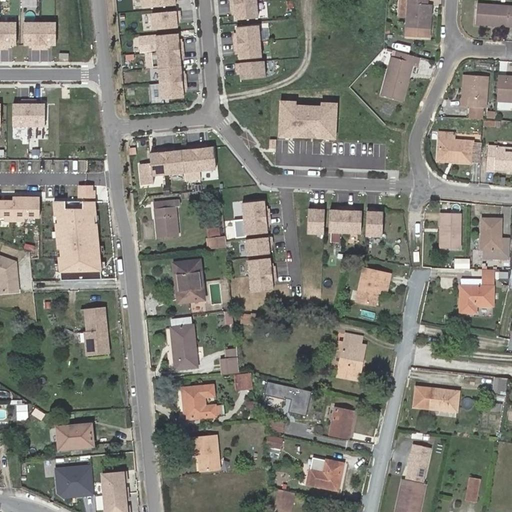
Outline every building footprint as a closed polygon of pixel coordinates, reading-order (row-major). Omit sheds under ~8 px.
[(252,0),(249,0),(226,3),(227,10),(231,10),(232,18),(254,16),(252,0)] [(427,4),(427,0),(399,0),(399,17),(407,17),(407,38),(431,38),(432,4),(427,4)] [(467,0),(466,20),(508,22),(508,1),(497,0),(467,0)] [(174,7),(145,10),(147,25),(172,23),(171,15),(174,14),(174,7)] [(16,24),(0,23),(0,44),(16,45),(16,24)] [(55,23),(22,23),(21,44),(55,45),(55,23)] [(254,24),(232,26),(233,34),(229,35),(230,42),(256,40),(254,24)] [(172,33),(149,35),(151,51),(178,49),(177,41),(173,42),(172,33)] [(256,40),(230,42),(230,50),(234,49),(235,58),(257,56),(256,40)] [(178,49),(151,51),(152,67),(176,65),(175,57),(178,56),(178,49)] [(416,66),(418,59),(393,52),(381,95),(402,101),(412,64),(416,66)] [(260,59),(232,62),(233,70),(236,70),(237,78),(262,76),(260,59)] [(176,65),(152,67),(154,83),(181,81),(180,74),(177,74),(176,65)] [(487,110),(489,77),(461,75),(458,107),(472,108),(471,120),(483,120),(484,109),(487,110)] [(511,76),(500,76),(499,103),(511,103),(511,76)] [(181,81),(154,83),(155,100),(179,97),(178,89),(181,89),(181,81)] [(277,100),(275,134),(287,134),(287,137),(296,137),(296,132),(314,133),(314,137),(323,138),(323,135),(333,135),(335,102),(319,101),(319,105),(293,104),(293,101),(277,100)] [(43,105),(9,104),(9,125),(43,126),(43,105)] [(433,160),(475,161),(476,140),(466,139),(447,139),(448,130),(435,130),(433,160)] [(200,145),(192,146),(195,172),(211,170),(209,148),(200,149),(200,145)] [(511,148),(511,149),(511,146),(489,145),(488,171),(497,171),(511,171),(511,148)] [(195,172),(192,146),(185,147),(185,151),(177,152),(179,174),(195,172)] [(163,176),(179,174),(177,152),(167,152),(167,148),(160,149),(163,176)] [(163,176),(160,149),(152,150),(152,154),(144,155),(145,164),(133,165),(135,185),(147,183),(147,177),(163,176)] [(97,184),(80,182),(78,196),(96,198),(97,184)] [(40,201),(0,200),(0,223),(25,224),(25,220),(39,220),(40,201)] [(151,202),(152,209),(154,239),(176,237),(172,208),(171,200),(151,202)] [(95,203),(55,202),(60,280),(104,279),(95,203)] [(261,202),(239,204),(242,236),(265,233),(264,224),(268,223),(266,208),(262,209),(261,202)] [(314,208),(305,208),(304,232),(321,232),(322,205),(314,205),(314,208)] [(342,232),(343,206),(334,205),(334,208),(327,208),(326,231),(342,232)] [(349,206),(343,206),(342,232),(358,232),(359,209),(349,209),(349,206)] [(372,206),(364,206),(363,234),(380,234),(380,210),(372,210),(372,206)] [(438,211),(437,247),(457,248),(458,211),(438,211)] [(478,247),(482,247),(482,256),(506,257),(506,233),(497,232),(497,215),(478,215),(478,247)] [(215,228),(204,229),(205,239),(206,239),(216,238),(215,228)] [(224,250),(223,237),(216,238),(206,239),(205,239),(202,240),(203,252),(224,250)] [(269,237),(242,240),(244,256),(267,254),(266,245),(270,244),(269,237)] [(16,263),(0,257),(0,288),(1,293),(19,291),(16,263)] [(268,259),(245,261),(248,292),(271,289),(270,281),(274,280),(272,265),(268,266),(268,259)] [(176,274),(179,299),(193,297),(193,301),(203,300),(198,260),(170,263),(171,275),(176,274)] [(384,292),(385,288),(388,288),(392,273),(366,267),(358,299),(378,303),(382,291),(384,292)] [(459,277),(458,285),(457,310),(473,311),(474,304),(489,304),(490,286),(491,278),(459,277)] [(103,309),(80,310),(83,357),(108,355),(103,309)] [(246,321),(247,313),(238,313),(238,320),(246,321)] [(267,314),(247,313),(246,321),(246,323),(267,325),(267,314)] [(168,318),(169,326),(174,369),(195,367),(190,324),(189,316),(168,318)] [(339,357),(337,368),(359,374),(365,341),(359,340),(360,331),(344,328),(343,336),(335,334),(331,355),(339,357)] [(234,347),(226,348),(227,357),(235,357),(234,347)] [(221,375),(232,374),(237,373),(235,357),(218,358),(221,375)] [(234,388),(250,386),(249,376),(248,372),(237,373),(232,374),(234,388)] [(490,392),(503,394),(505,379),(492,378),(490,392)] [(311,392),(267,381),(264,395),(291,401),(288,412),(306,416),(311,392)] [(203,405),(201,384),(179,386),(182,418),(214,415),(221,414),(220,403),(213,404),(203,405)] [(456,393),(428,391),(426,411),(453,413),(456,393)] [(334,403),(327,429),(347,434),(353,407),(334,403)] [(282,420),(268,417),(265,426),(281,429),(282,420)] [(97,424),(62,427),(64,450),(99,446),(97,424)] [(196,456),(199,456),(201,470),(219,468),(216,435),(191,437),(193,454),(196,454),(196,456)] [(280,437),(267,435),(266,443),(278,445),(280,437)] [(413,448),(411,457),(425,460),(427,451),(413,448)] [(336,485),(342,458),(323,455),(320,467),(309,464),(306,478),(317,481),(336,485)] [(411,457),(408,469),(422,472),(425,460),(411,457)] [(90,465),(54,468),(55,495),(61,499),(93,498),(90,465)] [(420,486),(421,478),(422,472),(408,469),(405,482),(400,481),(395,507),(393,511),(417,511),(423,486),(420,486)] [(129,471),(105,474),(109,511),(133,511),(133,505),(130,505),(128,480),(130,480),(129,471)] [(470,478),(465,500),(476,502),(480,479),(470,478)] [(273,507),(288,509),(290,498),(292,488),(277,485),(275,496),(273,507)]
